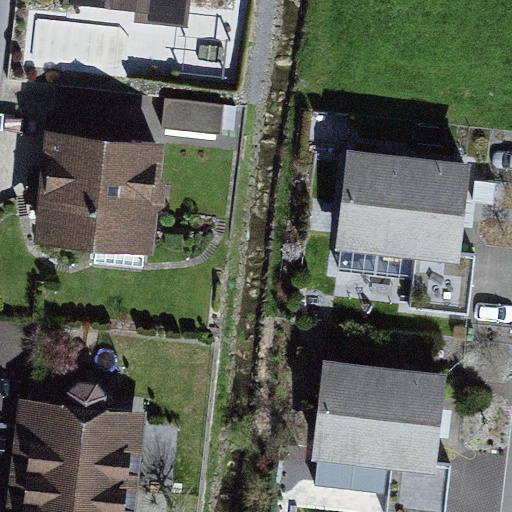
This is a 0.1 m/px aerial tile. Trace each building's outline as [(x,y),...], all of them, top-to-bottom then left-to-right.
[(193,0),(73,0),(135,6),(134,19),(191,25),(193,0)] [(224,104),(165,97),(161,128),(220,135),(224,104)] [(49,122),(46,122),(34,236),(155,248),(166,135),(131,131),(132,118),(50,109),(49,122)] [(471,155),(345,141),(334,243),(415,252),(409,306),(468,313),(475,253),(460,251),(471,155)] [(446,368),(324,355),(314,453),(392,461),(386,511),(446,511),(452,462),(436,460),(446,368)] [(132,511),(143,412),(104,408),(106,391),(98,379),(79,377),(67,387),(65,402),(22,398),(10,511),(132,511)]
